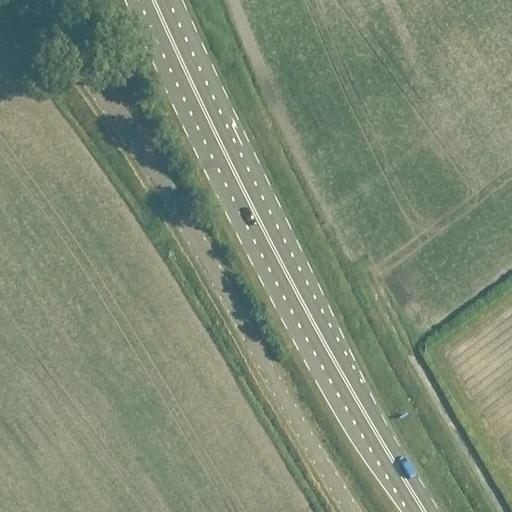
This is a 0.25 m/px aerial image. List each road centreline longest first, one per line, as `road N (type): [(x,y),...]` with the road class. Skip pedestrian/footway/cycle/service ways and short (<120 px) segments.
road 1 (unclassified): [(358,511),(185,215),(31,0)]
road 2 (primary): [(426,511),(317,338),(150,0)]
